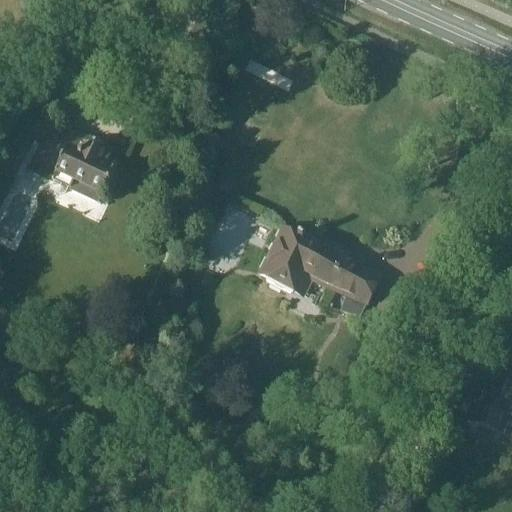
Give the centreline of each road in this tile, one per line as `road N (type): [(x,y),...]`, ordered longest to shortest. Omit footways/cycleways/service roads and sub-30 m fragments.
road 1 (unclassified): [(365,511),(511,267)]
road 2 (primary): [(511,56),(383,0)]
